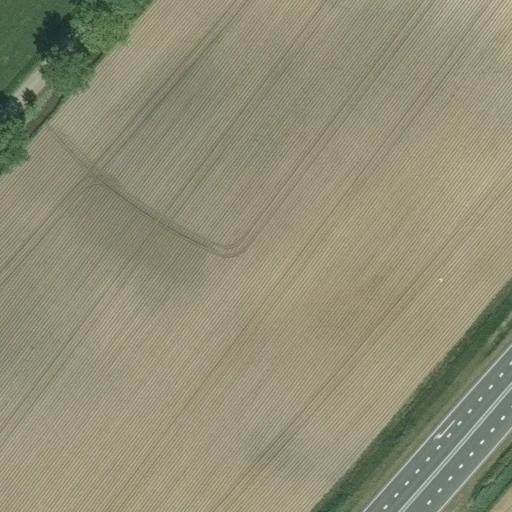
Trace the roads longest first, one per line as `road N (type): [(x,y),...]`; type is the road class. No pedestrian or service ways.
road 1 (unclassified): [(0,132),(123,0)]
road 2 (trunk): [(402,511),(511,389)]
